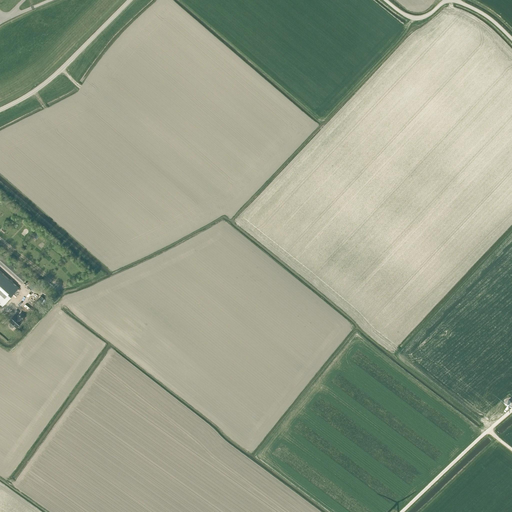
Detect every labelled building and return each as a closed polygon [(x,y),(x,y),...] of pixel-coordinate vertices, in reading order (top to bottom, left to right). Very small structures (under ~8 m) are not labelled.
[(0,263),(22,284),(26,278),(0,254),(0,263)] [(31,260),(29,263),(37,268),(39,266),(31,260)] [(18,288),(0,271),(0,304),(2,306),(18,288)] [(33,290),(37,285),(32,281),(28,286),(33,290)] [(37,308),(44,299),(40,296),(33,305),(37,308)] [(21,322),(26,316),(21,312),(16,317),(14,315),(9,321),(11,323),(9,324),(9,326),(11,328),(13,328),(14,326),(16,328),(22,322),(21,322)]
